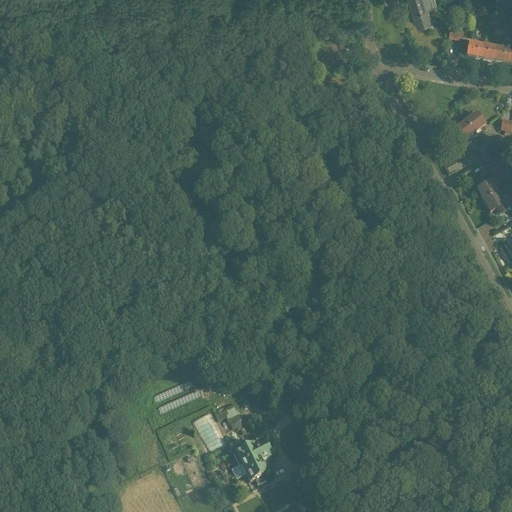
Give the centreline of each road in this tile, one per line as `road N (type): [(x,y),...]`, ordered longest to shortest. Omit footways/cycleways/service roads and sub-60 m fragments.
road 1 (track): [(365,415),(313,320),(242,221),(228,180),(225,153),(234,133),(261,104),(308,89),(322,69),(288,29),(263,29),(226,39),(200,58),(187,130),(208,219),(304,424)]
road 2 (track): [(327,465),(347,449),(362,416),(490,393),(505,368),(465,320),(371,281),(339,254),(254,112)]
road 3 (track): [(248,305),(189,342),(141,359),(96,356),(17,399),(0,352)]
road 4 (residential): [(511,315),(376,70)]
road 5 (track): [(189,145),(0,235)]
road 6 (track): [(67,0),(83,21),(91,61),(114,107),(139,126),(187,130)]
road 7 (residential): [(511,88),(376,70)]
road 8 (track): [(273,355),(218,395),(189,342)]
